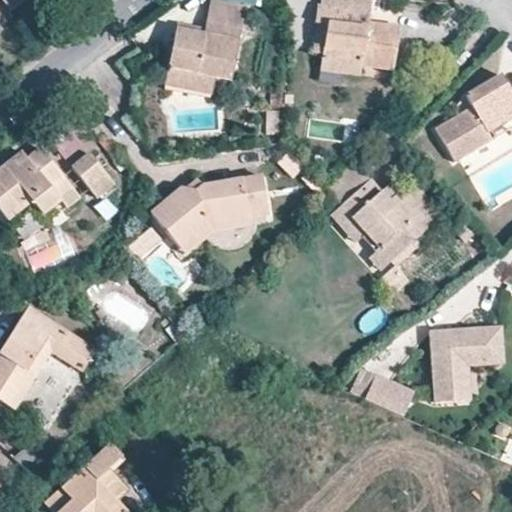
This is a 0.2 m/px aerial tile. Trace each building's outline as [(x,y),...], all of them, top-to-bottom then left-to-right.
[(20,5),(16,0),(0,0),(11,12),(20,5)] [(220,0),(251,8),(253,0),(220,0)] [(318,4),(315,24),(326,25),(322,55),(321,63),(342,66),(341,75),(360,78),(361,68),(393,72),(399,26),(368,22),(371,0),(320,0),(320,4),(318,4)] [(230,82),(245,8),(211,1),(205,29),(204,35),(176,29),(167,69),(215,79),(230,82)] [(204,35),(205,29),(177,23),(176,29),(204,35)] [(326,25),(315,24),(311,54),(322,55),(326,25)] [(341,75),(342,66),(321,63),(319,72),(341,75)] [(211,96),(215,79),(167,69),(164,86),(211,96)] [(511,95),(500,76),(464,97),(471,109),(434,130),(453,163),(492,141),(487,133),(511,118),(511,95)] [(278,136),(278,112),(266,112),(266,136),(278,136)] [(105,134),(101,137),(98,140),(116,162),(123,156),(105,134)] [(43,217),(61,203),(47,186),(61,175),(39,148),(26,158),(21,152),(0,168),(0,210),(9,222),(32,203),(43,217)] [(115,186),(88,153),(70,167),(97,200),(115,186)] [(80,199),(61,175),(47,186),(61,203),(66,210),(80,199)] [(268,216),(262,176),(201,186),(195,191),(184,189),(181,188),(150,214),(179,250),(210,226),(248,220),(268,216)] [(195,191),(201,186),(196,180),(184,189),(195,191)] [(390,264),(443,217),(411,182),(402,189),(394,181),(381,192),(371,181),(340,209),(365,236),(378,251),(390,264)] [(365,236),(340,209),(330,218),(354,245),(365,236)] [(23,241),(44,225),(33,211),(12,227),(23,241)] [(474,234),(454,212),(449,217),(457,227),(454,230),(465,242),(474,234)] [(214,234),(249,228),(248,220),(210,226),(179,250),(185,257),(214,234)] [(390,264),(378,251),(368,260),(380,274),(390,264)] [(0,402),(13,411),(50,352),(82,373),(96,351),(27,309),(0,351),(0,402)] [(183,338),(172,324),(165,331),(175,344),(183,338)] [(502,328),(431,331),(432,359),(433,381),(433,403),(462,402),(461,366),(468,366),(477,366),(503,365),(502,328)] [(470,401),(468,366),(461,366),(462,402),(470,401)] [(349,393),(364,400),(375,375),(360,368),(349,393)] [(375,375),(364,400),(402,417),(414,392),(375,375)] [(125,511),(115,501),(96,481),(109,470),(123,457),(111,443),(45,505),(51,511),(125,511)] [(41,462),(27,448),(15,461),(29,473),(41,462)] [(128,489),(109,470),(96,481),(115,501),(128,489)]
